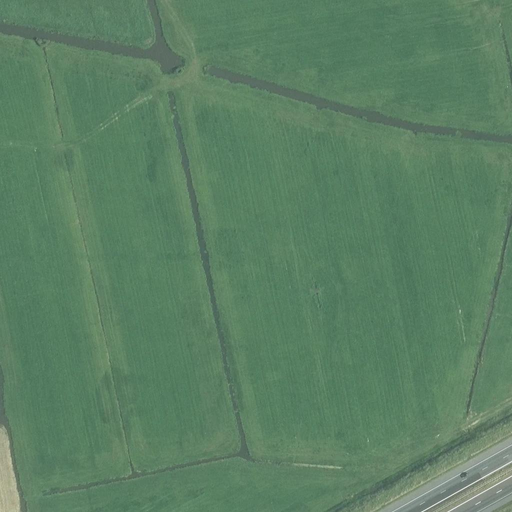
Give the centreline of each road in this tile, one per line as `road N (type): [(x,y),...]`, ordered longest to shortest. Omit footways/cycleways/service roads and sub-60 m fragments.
road 1 (track): [(242,0),(195,46),(188,75),(73,145),(0,144)]
road 2 (motorway): [(511,453),(407,511)]
